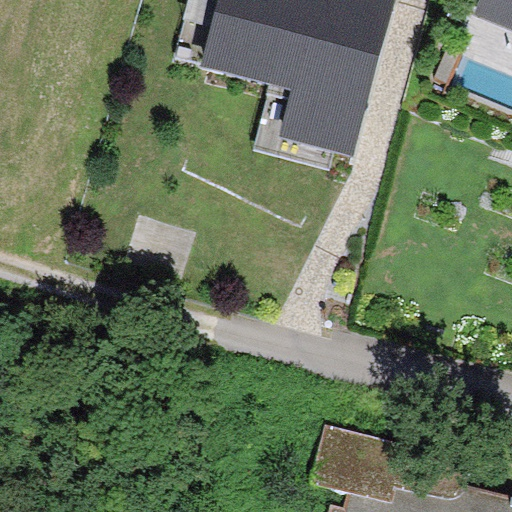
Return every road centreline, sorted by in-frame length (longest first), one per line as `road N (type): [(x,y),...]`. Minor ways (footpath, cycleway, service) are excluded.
road 1 (residential): [(511,398),(200,323)]
road 2 (track): [(200,323),(0,252)]
